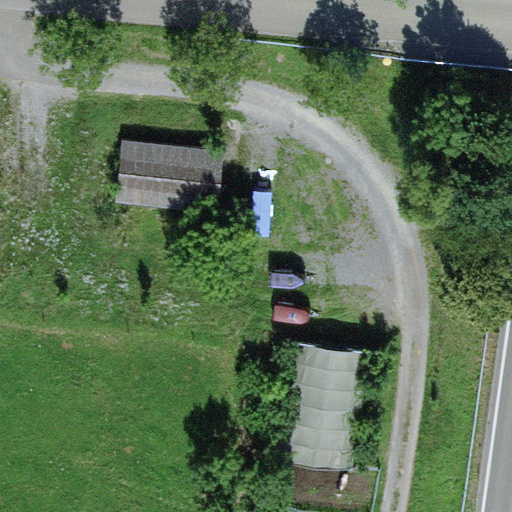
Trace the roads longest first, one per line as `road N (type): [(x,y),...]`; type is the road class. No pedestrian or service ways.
road 1 (track): [(0,51),(24,66),(285,104),(381,172),(413,254),(414,369),(394,511)]
road 2 (unclassified): [(258,0),(511,19)]
